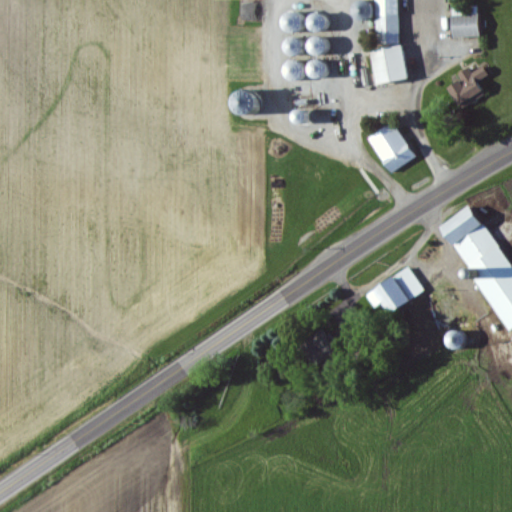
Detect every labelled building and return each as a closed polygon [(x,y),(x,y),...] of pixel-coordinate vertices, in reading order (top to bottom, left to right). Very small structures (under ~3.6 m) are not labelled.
[(408,46),(406,0),(383,0),(385,47),(408,46)] [(460,40),(488,39),(487,16),(471,16),(471,10),(459,10),(460,40)] [(417,81),(411,48),(379,54),(386,88),(417,81)] [(493,97),(485,83),(497,77),(491,67),(479,75),(476,70),(464,76),(468,83),(456,90),(468,110),(493,97)] [(423,162),(404,125),(378,139),(397,175),(423,162)] [(511,255),(480,208),(448,230),(511,323),(511,255)] [(391,306),(399,317),(433,294),(416,270),(375,298),(384,311),(391,306)]
